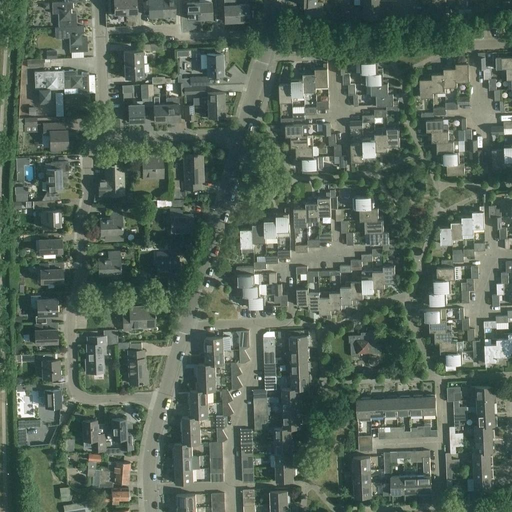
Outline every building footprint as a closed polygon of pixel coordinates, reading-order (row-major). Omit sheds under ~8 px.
[(124,13),(123,0),(113,0),(114,14),(124,13)] [(135,0),(123,0),(124,13),(136,13),(135,0)] [(161,15),(160,0),(147,0),(149,16),(161,15)] [(174,0),(160,0),(161,15),(175,15),(174,0)] [(223,0),(224,22),(237,21),(236,5),(235,0),(223,0)] [(309,6),(308,17),(322,17),(323,3),(317,2),(316,0),(296,0),(297,2),(302,2),(301,6),(309,6)] [(58,14),(58,27),(76,26),(76,13),(71,13),(70,9),(73,9),(72,2),(67,2),(67,3),(64,3),(51,3),(52,14),(58,14)] [(211,2),(198,3),(199,19),(211,18),(211,2)] [(199,19),(198,3),(187,3),(187,19),(199,19)] [(248,4),(236,5),(237,21),(248,21),(248,4)] [(387,5),(364,5),(364,18),(380,18),(380,9),(387,9),(387,5)] [(76,26),(58,27),(54,28),(55,39),(68,38),(69,52),(87,51),(87,37),(82,37),(82,33),(84,33),(83,26),(76,26)] [(123,51),(124,65),(143,64),(143,50),(123,51)] [(46,51),(46,59),(56,59),(56,51),(46,51)] [(206,54),(207,68),(204,69),(204,74),(207,74),(207,75),(223,75),(222,54),(206,54)] [(496,69),(507,68),(511,67),(511,56),(496,57),(496,69)] [(464,63),(456,63),(457,82),(469,81),(468,58),(464,58),(464,63)] [(361,73),(366,73),(383,72),(383,69),(378,69),(378,62),(360,62),(361,73)] [(324,68),(315,69),(316,87),(328,86),(327,63),(323,63),(324,68)] [(452,68),(444,69),(445,87),(457,86),(457,82),(456,63),(452,64),(452,68)] [(143,64),(124,65),(124,78),(144,77),(143,64)] [(484,80),(489,80),(489,79),(491,79),(496,79),(496,71),(491,72),(491,68),(485,68),(485,69),(484,69),(484,80)] [(312,74),(303,74),(304,92),(316,92),(316,87),(315,69),(311,69),(312,74)] [(441,74),(432,74),(433,91),(445,91),(445,87),(444,69),(440,69),(441,74)] [(73,70),(62,71),(63,89),(77,88),(78,93),(89,93),(88,72),(81,73),(81,75),(77,75),(77,70),(76,70),(76,71),(73,71),(73,70)] [(63,89),(62,71),(53,71),(53,72),(50,72),(50,71),(34,72),(35,89),(38,89),(39,103),(50,103),(50,90),(63,89)] [(366,84),(371,84),(388,83),(388,79),(383,80),(383,72),(366,73),(366,84)] [(300,79),(291,79),(292,97),(292,102),(298,102),(298,97),(304,97),(304,92),(303,74),(300,74),(300,79)] [(433,91),(432,74),(428,74),(429,79),(420,79),(421,98),(433,97),(433,91)] [(208,78),(191,78),(190,78),(190,80),(184,80),(183,82),(183,84),(183,86),(208,85),(208,78)] [(292,97),(291,79),(288,79),(288,84),(279,84),(280,102),(292,102),(292,97)] [(489,91),(494,90),(497,90),(497,89),(496,79),(491,79),(489,79),(489,80),(489,91)] [(372,95),(376,95),(376,94),(393,94),(393,90),(388,90),(388,83),(371,84),(372,95)] [(207,93),(207,105),(224,105),(223,92),(207,93)] [(376,106),(386,105),(398,105),(398,101),(393,101),(393,94),(376,94),(376,95),(376,106)] [(166,121),(166,104),(159,104),(159,96),(153,96),(154,122),(166,121)] [(179,103),(166,104),(166,121),(179,121),(179,103)] [(143,105),(142,105),(128,105),(129,122),(144,121),(143,105)] [(184,106),(184,111),(185,121),(193,120),(193,105),(184,106)] [(224,105),(207,105),(208,117),(224,117),(224,105)] [(433,108),(434,113),(434,115),(446,115),(446,110),(446,107),(433,108)] [(426,124),(427,131),(444,131),(444,130),(443,119),(434,120),(421,120),(422,124),(426,124)] [(50,147),(51,153),(60,153),(60,147),(61,147),(61,148),(63,148),(63,147),(67,147),(67,130),(65,130),(65,123),(44,124),(44,134),(50,134),(50,147)] [(286,129),(286,138),(303,137),(308,136),(308,125),(293,125),(281,126),(281,130),(286,129)] [(504,127),(503,127),(491,127),(492,135),(504,134),(504,129),(504,127)] [(386,128),(387,133),(388,151),(392,151),(391,146),(400,146),(399,128),(386,128)] [(432,135),(432,142),(449,141),(449,130),(444,130),(444,131),(427,131),(427,135),(432,135)] [(375,134),(375,138),(376,138),(376,157),(380,156),(379,152),(388,151),(387,133),(375,134)] [(291,140),(291,148),(309,147),(309,146),(313,146),(313,136),(308,136),(303,137),(286,138),(286,140),(291,140)] [(363,138),(363,144),(364,162),(368,162),(367,157),(376,157),(376,138),(375,138),(363,138)] [(437,146),(437,152),(454,152),(454,151),(454,140),(449,141),(432,142),(432,146),(437,146)] [(474,151),(477,151),(477,140),(469,140),(469,151),(474,151)] [(363,144),(351,144),(352,167),(356,167),(356,162),(364,162),(363,144)] [(313,146),(309,146),(309,147),(291,148),(291,151),(296,151),(296,159),(314,158),(314,157),(313,146)] [(505,149),(504,149),(492,149),(493,173),(497,173),(497,168),(505,167),(505,149)] [(442,156),(442,163),(459,162),(458,151),(454,151),(454,152),(437,152),(437,157),(442,156)] [(480,161),(480,162),(482,162),(482,151),(477,151),(474,151),(474,162),(480,161)] [(183,189),(190,189),(200,188),(200,181),(203,181),(202,154),(184,155),(184,165),(184,181),(183,181),(183,189)] [(142,158),(142,168),(142,178),(162,178),(162,165),(162,155),(153,155),(153,158),(142,158)] [(29,157),(16,158),(17,180),(24,179),(24,164),(30,164),(29,157)] [(323,157),(314,157),(314,158),(296,159),(297,162),(301,162),(302,169),(323,168),(323,157)] [(68,162),(58,162),(51,162),(51,169),(47,169),(48,182),(42,182),(42,190),(61,190),(61,172),(68,172),(68,162)] [(459,162),(442,163),(442,167),(447,167),(448,174),(465,174),(464,162),(459,162)] [(123,194),(123,173),(122,163),(105,164),(105,169),(105,180),(99,180),(99,195),(123,194)] [(331,216),(331,210),(330,192),(326,193),(326,197),(318,198),(319,216),(331,216)] [(355,209),(359,208),(378,208),(378,204),(373,204),(373,196),(354,196),(355,209)] [(319,221),(319,216),(318,198),(314,198),(314,203),(306,203),(307,222),(307,221),(319,221)] [(37,226),(42,226),(42,227),(62,226),(61,210),(54,210),(54,200),(33,201),(34,209),(42,208),(42,217),(37,218),(35,220),(35,225),(37,226)] [(307,226),(307,221),(307,222),(306,203),(302,203),(303,208),(294,208),(295,234),(300,233),(300,226),(307,226)] [(480,211),(473,212),(474,229),(484,228),(484,206),(480,206),(480,211)] [(489,218),(494,218),(494,217),(496,217),(501,217),(501,209),(496,209),(496,206),(489,206),(489,218)] [(285,213),(276,214),(277,232),(278,232),(290,232),(289,208),(285,208),(285,213)] [(360,221),(364,221),(364,220),(383,220),(383,216),(378,216),(378,208),(359,208),(360,221)] [(181,209),(170,209),(170,232),(192,231),(192,214),(182,214),(181,209)] [(110,218),(100,219),(100,236),(107,235),(107,240),(122,240),(121,212),(110,212),(110,218)] [(469,216),(463,217),(463,239),(474,239),(474,229),(473,212),(469,212),(469,216)] [(273,219),(265,219),(265,237),(266,237),(278,237),(278,232),(277,232),(276,214),(273,214),(273,219)] [(458,222),(452,222),(452,240),(463,239),(463,217),(458,217),(458,222)] [(261,224),(253,224),(253,243),(254,243),(266,242),(266,237),(265,237),(265,219),(261,219),(261,224)] [(365,232),(370,232),(389,231),(388,228),(384,228),(383,220),(364,220),(364,221),(365,232)] [(452,244),(452,240),(452,222),(447,222),(448,227),(440,227),(441,244),(452,244)] [(253,243),(253,224),(249,224),(249,229),(241,229),(241,248),(254,247),(254,243),(253,243)] [(371,245),(383,244),(394,244),(394,240),(389,240),(389,231),(370,232),(371,245)] [(60,239),(62,239),(62,232),(38,233),(39,252),(43,252),(43,258),(55,257),(55,251),(61,251),(60,251),(60,239)] [(319,234),(320,240),(320,242),(332,241),(332,234),(319,234)] [(474,243),(474,249),(475,251),(485,251),(485,243),(474,243)] [(98,259),(98,276),(120,275),(119,252),(108,253),(108,258),(98,259)] [(156,253),(157,275),(179,275),(178,258),(168,258),(168,252),(156,253)] [(452,255),(453,260),(453,262),(464,261),(464,257),(464,254),(452,255)] [(61,269),(64,269),(64,262),(39,263),(40,282),(63,281),(62,281),(61,269)] [(385,271),(384,271),(385,288),(388,288),(388,283),(395,283),(395,266),(385,266),(385,271)] [(432,276),(433,280),(455,279),(455,266),(453,267),(437,267),(437,276),(432,276)] [(362,277),(362,281),(363,281),(363,298),(367,298),(366,293),(374,293),(373,276),(372,276),(372,272),(372,271),(362,271),(362,277)] [(384,271),(372,272),(372,276),(373,276),(374,293),(377,293),(377,288),(385,288),(384,271)] [(307,274),(308,283),(314,282),(314,276),(318,276),(318,272),(308,272),(307,272),(307,274)] [(238,279),(238,286),(255,286),(255,274),(242,274),(233,275),(233,279),(238,279)] [(428,288),(428,292),(446,291),(451,291),(451,279),(433,280),(433,288),(428,288)] [(351,282),(351,286),(352,286),(352,303),(356,303),(356,299),(363,298),(363,281),(362,281),(351,282)] [(341,287),(341,291),(342,309),(345,309),(345,303),(352,303),(352,286),(351,286),(351,282),(346,282),(346,286),(341,287)] [(255,286),(238,286),(238,289),(243,289),(243,297),(260,297),(260,296),(260,285),(255,286)] [(305,310),(309,310),(308,292),(309,292),(308,288),(297,288),(297,306),(305,305),(305,310)] [(329,292),(330,297),(331,314),(334,314),(334,309),(342,309),(341,291),(329,292)] [(446,291),(428,292),(429,300),(424,301),(424,305),(447,304),(446,291)] [(316,314),(320,314),(319,297),(320,297),(320,292),(309,292),(308,292),(309,310),(316,310),(316,314)] [(319,297),(320,314),(327,314),(327,319),(331,319),(331,314),(330,297),(329,292),(320,292),(320,297),(319,297)] [(35,315),(35,323),(51,322),(51,315),(57,315),(56,298),(40,299),(40,295),(30,296),(31,306),(33,308),(37,308),(37,315),(35,315)] [(260,297),(243,297),(243,300),(248,300),(248,307),(265,307),(265,296),(260,296),(260,297)] [(122,315),(123,325),(123,329),(131,329),(130,327),(155,326),(154,308),(137,309),(137,307),(129,307),(129,314),(122,315)] [(424,314),(424,320),(446,320),(446,309),(419,310),(419,314),(424,314)] [(429,324),(430,331),(452,330),(452,325),(447,325),(447,320),(446,320),(424,320),(425,325),(429,324)] [(51,322),(35,323),(34,323),(35,342),(56,341),(56,329),(57,329),(57,322),(51,323),(51,322)] [(370,334),(352,335),(348,335),(349,343),(351,343),(351,356),(360,356),(360,353),(381,352),(381,345),(376,345),(376,330),(370,331),(370,334)] [(435,335),(435,342),(452,341),(452,330),(430,331),(430,335),(435,335)] [(239,336),(240,350),(244,350),(250,346),(249,331),(241,331),(241,336),(239,336)] [(309,336),(290,336),(290,350),(308,349),(307,345),(309,344),(309,336)] [(102,344),(105,344),(105,337),(87,337),(87,344),(86,344),(87,363),(86,363),(86,372),(103,372),(102,344)] [(206,351),(224,350),(223,337),(205,338),(206,342),(204,342),(204,351),(206,351)] [(497,339),(497,344),(498,362),(501,361),(501,357),(510,356),(509,338),(497,339)] [(440,346),(440,352),(462,352),(462,348),(457,348),(457,341),(452,341),(435,342),(435,346),(440,346)] [(485,351),(485,362),(486,367),(490,367),(489,362),(498,362),(497,344),(485,344),(485,351)] [(290,350),(291,363),(308,362),(308,358),(310,357),(309,348),(308,349),(290,350)] [(143,350),(130,351),(128,351),(130,384),(147,383),(147,375),(145,375),(144,358),(143,358),(143,350)] [(205,355),(205,364),(215,364),(224,364),(224,350),(206,351),(206,355),(205,355)] [(244,350),(240,350),(240,363),(245,363),(250,360),(244,350)] [(479,362),(485,362),(485,351),(480,351),(478,351),(474,351),(474,357),(479,357),(479,362)] [(462,352),(440,352),(440,357),(445,356),(445,364),(463,363),(462,352)] [(54,353),(44,353),(36,353),(36,360),(41,360),(42,378),(59,377),(59,359),(55,359),(54,353)] [(308,362),(291,363),(291,376),(309,375),(308,371),(310,370),(310,362),(308,362)] [(231,363),(232,376),(237,376),(242,374),(236,363),(231,363)] [(198,377),(198,378),(216,377),(215,364),(205,364),(198,364),(198,368),(196,368),(197,377),(198,377)] [(291,376),(292,389),(301,388),(309,388),(309,387),(309,384),(311,383),(310,374),(309,375),(291,376)] [(237,376),(232,376),(233,389),(237,389),(242,386),(237,376)] [(197,381),(197,390),(197,391),(207,391),(216,391),(216,377),(198,378),(199,381),(197,381)] [(37,384),(23,384),(23,390),(38,390),(39,406),(45,406),(51,406),(61,406),(60,389),(52,389),(52,383),(42,384),(37,384)] [(494,390),(494,386),(470,387),(471,400),(494,399),(496,399),(495,390),(494,390)] [(448,401),(454,401),(453,394),(460,394),(460,387),(447,388),(448,401)] [(300,397),(301,397),(301,389),(301,388),(292,389),(282,389),(282,402),(300,401),(300,397)] [(253,390),(254,399),(267,398),(266,389),(253,390)] [(191,404),(208,403),(207,391),(197,391),(197,390),(190,391),(190,395),(189,395),(189,404),(191,404)] [(223,390),(223,403),(228,403),(233,400),(227,390),(223,390)] [(426,396),(423,397),(423,414),(436,413),(435,394),(426,395),(426,396)] [(401,397),(397,398),(397,415),(410,415),(409,397),(409,395),(400,396),(401,397)] [(414,397),(409,397),(410,415),(423,414),(423,397),(423,395),(414,395),(414,397)] [(375,399),(370,399),(371,416),(384,416),(384,398),(384,396),(375,397),(375,399)] [(388,398),(384,398),(384,416),(397,415),(397,398),(397,396),(388,396),(388,398)] [(371,416),(370,399),(370,397),(362,397),(362,399),(357,399),(358,417),(371,416)] [(267,398),(254,399),(254,407),(267,406),(267,398)] [(494,403),(494,399),(471,400),(473,400),(473,407),(477,406),(477,413),(495,412),(496,412),(496,403),(494,403)] [(282,402),(283,415),(300,414),(300,410),(302,410),(302,401),(300,401),(282,402)] [(454,401),(454,414),(467,413),(467,407),(459,408),(459,401),(454,401)] [(189,408),(189,417),(189,418),(199,417),(199,418),(208,417),(208,403),(191,404),(191,408),(189,408)] [(228,403),(223,403),(223,416),(227,416),(228,416),(233,413),(228,403)] [(495,417),(495,412),(477,413),(478,426),(492,425),(497,425),(497,417),(495,417)] [(454,414),(455,427),(460,427),(460,420),(467,420),(467,413),(454,414)] [(283,428),(294,428),(301,428),(301,427),(301,423),(302,423),(302,414),(300,414),(283,415),(283,428)] [(216,417),(217,430),(222,430),(227,426),(227,416),(223,416),(216,417)] [(183,430),(183,431),(200,430),(199,418),(199,417),(189,418),(189,417),(182,417),(182,421),(181,421),(181,430),(183,430)] [(111,419),(112,429),(112,439),(120,438),(121,449),(133,449),(132,433),(126,433),(125,418),(111,419)] [(82,420),(82,430),(83,439),(91,439),(91,450),(105,449),(105,434),(97,434),(96,419),(82,420)] [(255,421),(255,429),(268,429),(267,420),(255,421)] [(478,426),(475,426),(475,439),(493,438),(495,438),(494,430),(493,430),(492,425),(478,426)] [(450,427),(450,440),(463,440),(463,434),(455,434),(455,427),(450,427)] [(25,428),(17,429),(18,441),(26,440),(25,428)] [(294,428),(283,428),(274,429),(275,442),(292,441),(292,436),(294,436),(294,429),(294,428)] [(181,434),(181,443),(192,443),(200,443),(200,430),(183,431),(183,434),(181,434)] [(217,430),(217,442),(222,442),(227,439),(222,430),(217,430)] [(359,436),(359,446),(372,445),(372,436),(359,436)] [(493,443),(493,438),(475,439),(476,452),(490,451),(490,452),(495,452),(495,443),(493,443)] [(292,441),(275,442),(275,455),(293,454),(293,449),(294,449),(294,440),(292,441)] [(450,440),(451,453),(456,453),(456,446),(463,446),(463,440),(450,440)] [(209,443),(210,458),(223,457),(222,442),(217,442),(209,443)] [(175,457),(193,456),(192,443),(181,443),(175,443),(175,448),(173,448),(173,457),(175,457)] [(476,452),(473,452),(473,465),(491,465),(492,465),(492,456),(491,456),(490,452),(490,451),(476,452)] [(293,454),(275,455),(276,468),(293,467),(293,463),(295,462),(294,453),(293,454)] [(446,453),(446,467),(459,466),(459,459),(451,460),(451,453),(446,453)] [(176,470),(193,469),(193,456),(175,457),(175,461),(174,461),(174,470),(176,470)] [(353,461),(351,461),(352,470),(353,470),(353,471),(371,470),(370,456),(353,457),(353,461)] [(108,461),(107,469),(108,469),(107,470),(122,471),(122,472),(129,472),(130,463),(108,461)] [(211,465),(211,473),(224,473),(223,464),(211,465)] [(491,469),(491,465),(473,465),(474,478),(491,478),(493,477),(493,469),(491,469)] [(293,467),(276,468),(276,481),(294,480),(294,479),(294,475),(295,475),(295,466),(293,467)] [(446,467),(447,479),(452,479),(452,472),(459,472),(459,466),(446,467)] [(101,470),(96,469),(87,469),(87,476),(95,476),(95,473),(99,474),(99,483),(99,487),(105,487),(111,488),(113,488),(113,482),(128,483),(129,472),(122,472),(122,471),(107,470),(108,469),(107,469),(105,469),(105,468),(101,468),(101,470)] [(193,469),(176,470),(176,474),(175,474),(175,483),(194,482),(193,469)] [(354,474),(352,474),(352,483),(354,483),(354,484),(372,483),(371,470),(353,471),(354,474)] [(224,473),(211,473),(211,482),(224,481),(224,473)] [(431,492),(431,474),(417,475),(418,493),(418,494),(427,494),(427,492),(431,492)] [(418,493),(417,475),(404,476),(405,493),(405,495),(414,494),(414,493),(418,493)] [(405,493),(404,476),(391,476),(391,484),(392,495),(401,495),(401,493),(405,493)] [(492,482),(491,478),(474,478),(475,491),(494,491),(493,482),(492,482)] [(452,479),(447,479),(447,493),(460,492),(460,486),(452,486),(452,479)] [(372,483),(354,484),(354,488),(352,488),(353,497),(372,496),(372,483)] [(113,488),(111,488),(111,494),(102,495),(102,501),(111,500),(111,504),(118,504),(118,500),(128,500),(128,487),(113,488)] [(254,489),(243,490),(244,502),(255,502),(254,489)] [(288,495),(288,491),(270,491),(270,501),(271,505),(288,504),(290,504),(290,495),(288,495)] [(212,494),(212,502),(225,501),(224,493),(212,494)] [(179,508),(196,507),(196,494),(177,495),(177,504),(178,504),(179,508)] [(91,501),(63,505),(64,511),(89,511),(94,511),(105,509),(103,501),(91,503),(91,501)] [(225,501),(212,502),(212,510),(225,510),(225,501)]
